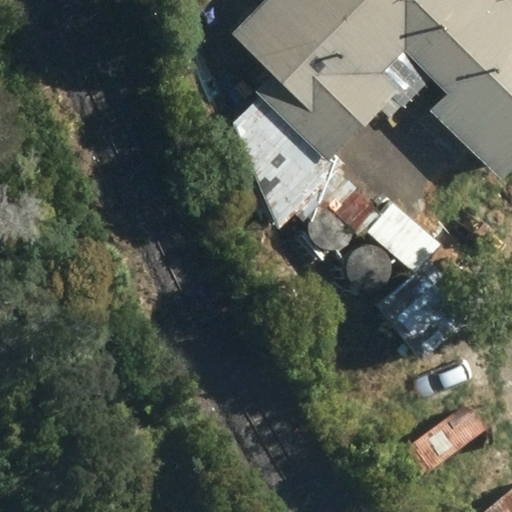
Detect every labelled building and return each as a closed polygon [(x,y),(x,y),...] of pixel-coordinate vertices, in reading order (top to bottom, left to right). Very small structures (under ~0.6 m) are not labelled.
[(253,87),(258,92),(222,127),(261,167),(261,192),(284,215),(295,203),(306,214),(319,200),(352,233),(374,212),(320,158),(373,104),(383,114),(425,73),(444,92),(427,108),(493,174),(511,154),(511,0),(258,0),(227,31),(268,73),(253,87)] [(511,190),(497,207),(511,221),(511,190)] [(430,254),(385,213),(361,239),(406,280),(430,254)] [(473,382),(473,428),(511,428),(511,382),(473,382)] [(429,511),(496,460),(455,406),(386,459),(426,511),(429,511)]
